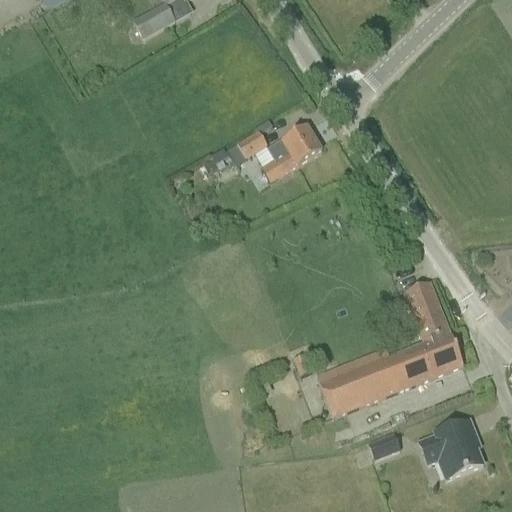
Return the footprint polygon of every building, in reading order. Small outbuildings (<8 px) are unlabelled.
[(38,0),(42,5),(50,0),(160,0),(167,10),(180,3),(183,7),(196,0),(38,0)] [(135,33),(142,45),(172,28),(165,16),(135,33)] [(260,175),(268,189),(321,157),(305,132),(267,155),(274,167),(260,175)] [(229,163),(234,171),(266,152),(257,138),(226,158),(229,163)] [(223,154),(211,161),(217,171),(229,163),(226,158),(223,154)] [(315,382),(331,424),(462,372),(429,289),(402,299),(422,349),(388,363),(384,354),(315,382)] [(433,442),(417,449),(426,471),(442,465),(450,484),(464,479),(482,471),(473,447),(476,445),(469,426),(433,440),(433,442)] [(399,456),(393,441),(367,451),(373,466),(399,456)]
